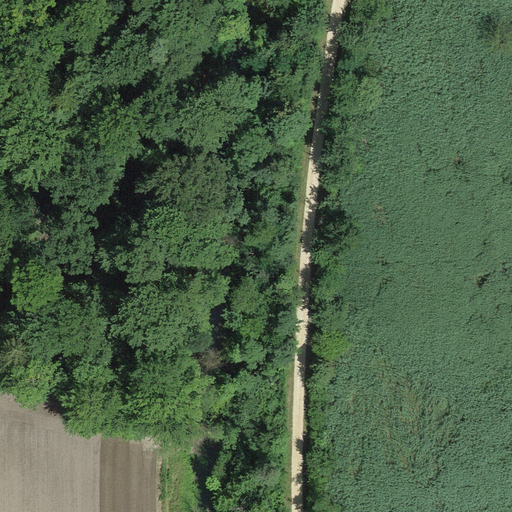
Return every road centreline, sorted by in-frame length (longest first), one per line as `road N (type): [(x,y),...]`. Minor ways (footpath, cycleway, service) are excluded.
road 1 (track): [(342,0),(300,278),(297,511)]
road 2 (track): [(0,160),(21,128),(25,103),(0,6)]
